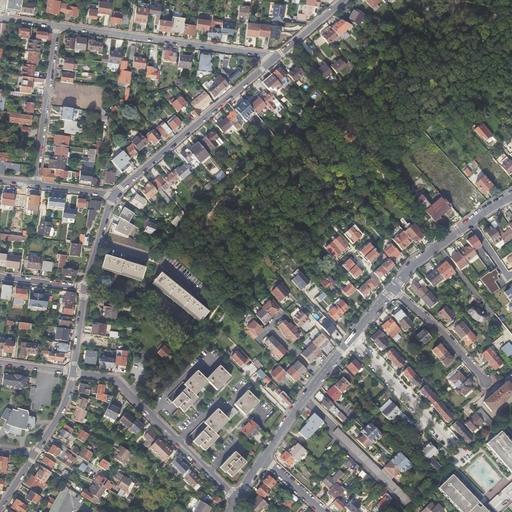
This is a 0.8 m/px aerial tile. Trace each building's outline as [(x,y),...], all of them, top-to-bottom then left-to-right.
[(6,0),(6,9),(20,11),(21,2),(21,0),(6,0)] [(48,1),(46,12),(58,13),(59,3),(48,1)] [(111,3),(99,1),(98,10),(97,12),(102,13),(105,13),(110,14),(111,3)] [(35,4),(21,2),(20,11),(34,13),(35,4)] [(136,6),(133,25),(140,25),(141,24),(142,22),(146,22),(149,4),(139,2),(138,7),(136,6)] [(155,23),(159,24),(159,19),(161,4),(158,3),(158,7),(150,6),(149,12),(157,13),(157,16),(156,15),(155,23)] [(61,4),(60,11),(68,12),(68,14),(77,16),(78,8),(67,6),(67,5),(61,4)] [(273,8),(273,11),(272,15),(273,15),(272,20),(282,21),(283,17),(284,12),(284,10),(285,5),(274,4),(273,8)] [(313,9),(314,5),(308,5),(305,4),(304,4),(302,13),(298,12),(297,19),(304,20),(305,17),(307,18),(310,15),(310,14),(311,14),(312,9),(313,9)] [(248,18),(250,6),(240,5),(238,17),(248,18)] [(401,5),(394,11),(399,17),(406,11),(401,5)] [(97,12),(98,10),(89,9),(88,17),(96,18),(97,12)] [(353,14),(349,20),(358,25),(364,14),(354,9),(351,13),(353,14)] [(170,31),(172,21),(167,20),(168,12),(164,11),(163,20),(159,19),(159,24),(158,29),(170,31)] [(221,22),(221,19),(212,18),(213,14),(210,14),(210,20),(209,24),(209,26),(212,27),(212,28),(211,35),(213,35),(213,36),(212,37),(220,38),(221,33),(222,22),(221,22)] [(183,31),(185,19),(173,17),(172,21),(171,30),(175,30),(177,31),(183,31)] [(210,20),(197,18),(196,29),(201,30),(201,28),(204,29),(208,29),(209,28),(209,26),(209,24),(210,20)] [(233,34),(235,22),(222,20),(222,22),(221,33),(225,34),(226,33),(233,34)] [(332,28),(338,36),(351,25),(341,20),(331,28),(332,28)] [(246,34),(252,35),(258,36),(258,35),(260,24),(248,22),(246,34)] [(185,24),(184,33),(194,34),(195,25),(185,24)] [(260,24),(258,35),(269,36),(270,25),(260,24)] [(331,28),(330,26),(327,28),(320,34),(328,44),(335,38),(338,36),(332,28),(331,28)] [(274,27),(273,35),(276,35),(276,34),(280,34),(280,35),(288,37),(288,33),(290,33),(290,31),(289,31),(289,30),(285,29),(285,31),(277,30),(277,28),(274,27)] [(21,38),(26,39),(28,39),(29,30),(18,29),(18,34),(21,35),(21,38)] [(40,41),(42,41),(50,42),(51,34),(37,32),(35,40),(40,41)] [(328,44),(330,46),(339,38),(338,36),(335,38),(328,44)] [(65,49),(74,50),(74,48),(76,39),(68,38),(67,43),(67,45),(66,45),(65,49)] [(86,40),(76,38),(76,39),(74,48),(84,50),(86,40)] [(29,52),(38,54),(39,54),(40,45),(40,41),(35,40),(31,40),(29,40),(27,52),(29,52)] [(95,41),(89,40),(87,50),(96,51),(102,52),(103,43),(95,42),(95,41)] [(171,51),(163,50),(161,59),(175,61),(176,51),(171,50),(171,51)] [(109,51),(108,56),(108,62),(120,64),(122,52),(109,51)] [(35,66),(37,66),(38,54),(29,52),(27,65),(35,66)] [(200,54),(198,70),(211,71),(212,63),(210,62),(211,55),(200,54)] [(192,57),(180,55),(178,67),(190,69),(192,57)] [(341,59),(346,65),(350,62),(344,55),(341,59)] [(134,59),(132,66),(145,68),(146,59),(141,58),(138,58),(138,57),(134,56),(134,59)] [(64,57),(63,69),(72,71),(74,58),(73,58),(64,57)] [(222,66),(221,70),(222,70),(222,72),(231,82),(239,75),(236,71),(232,74),(230,71),(228,73),(224,68),(227,65),(228,60),(223,59),(222,66)] [(341,59),(331,67),(337,73),(346,65),(341,59)] [(350,62),(346,65),(352,72),(355,69),(350,62)] [(34,72),(35,66),(27,65),(23,64),(22,75),(37,77),(38,73),(34,72)] [(324,65),(318,70),(326,80),(332,74),(324,65)] [(298,66),(288,74),(294,81),(304,73),(298,66)] [(148,67),(146,77),(151,77),(150,78),(155,79),(156,70),(152,69),(153,68),(148,67)] [(280,67),(272,73),(279,81),(278,81),(282,86),(283,87),(287,92),(288,93),(291,90),(287,85),(288,84),(286,81),(286,79),(284,76),(286,74),(280,67)] [(118,81),(124,82),(129,83),(130,72),(120,70),(118,81)] [(62,73),(61,82),(72,83),(73,74),(62,73)] [(272,74),(262,82),(267,88),(270,86),(273,90),(276,91),(282,86),(278,81),(272,74)] [(212,80),(205,86),(214,96),(228,85),(220,76),(213,82),(212,80)] [(22,93),(31,94),(32,81),(33,82),(33,83),(36,84),(36,82),(44,83),(45,80),(22,77),(20,93),(22,93)] [(98,90),(96,99),(102,100),(104,88),(93,86),(93,90),(98,90)] [(204,91),(190,103),(194,108),(196,110),(199,108),(200,109),(211,99),(204,91)] [(259,98),(265,106),(271,112),(276,108),(271,102),(275,98),(271,93),(270,92),(267,95),(265,93),(259,98)] [(173,98),(169,102),(177,111),(186,104),(179,95),(178,96),(179,98),(177,99),(177,98),(176,99),(175,98),(174,99),(173,98)] [(256,113),(256,114),(265,106),(259,98),(249,106),(256,113)] [(77,109),(78,109),(80,101),(71,99),(66,99),(65,107),(68,108),(77,109)] [(256,113),(249,106),(247,103),(246,103),(242,99),(233,107),(237,111),(236,111),(242,117),(246,113),(251,118),(251,117),(255,114),(256,113)] [(454,105),(456,109),(463,104),(461,100),(460,101),(454,105)] [(34,103),(25,102),(24,112),(32,113),(34,103)] [(60,119),(65,120),(76,122),(77,118),(78,109),(77,109),(68,108),(65,107),(61,107),(61,112),(61,115),(60,115),(60,119)] [(191,111),(197,117),(200,115),(196,110),(194,108),(191,111)] [(307,116),(300,108),(297,110),(304,119),(307,116)] [(242,117),(236,111),(235,110),(226,118),(233,126),(235,129),(237,131),(241,127),(237,122),(242,118),(242,117)] [(12,113),(10,113),(8,122),(31,125),(32,116),(12,113)] [(175,116),(167,122),(173,130),(181,123),(175,116)] [(221,120),(216,124),(223,133),(227,129),(230,133),(235,129),(233,126),(226,118),(222,121),(221,120)] [(65,130),(65,133),(74,134),(75,131),(77,131),(77,128),(75,127),(76,122),(65,120),(63,129),(65,130)] [(172,132),(164,122),(157,128),(165,138),(172,132)] [(493,134),(482,122),(474,129),(481,137),(483,136),(486,140),(490,137),(493,134)] [(22,126),(21,135),(29,137),(30,128),(22,126)] [(160,138),(154,130),(147,136),(153,143),(160,138)] [(213,130),(202,140),(211,151),(217,146),(214,142),(219,138),(213,130)] [(131,142),(138,150),(148,142),(141,134),(131,142)] [(56,144),(68,146),(69,137),(55,135),(54,144),(56,144)] [(131,142),(128,139),(125,141),(125,144),(127,147),(122,151),(129,158),(138,150),(131,142)] [(93,144),(92,149),(96,150),(99,150),(101,141),(97,141),(96,145),(93,144)] [(503,143),(501,144),(507,150),(510,148),(505,142),(503,144),(503,143)] [(189,151),(194,157),(199,163),(209,155),(198,143),(189,151)] [(65,158),(66,158),(68,146),(56,144),(54,157),(65,158)] [(119,154),(111,161),(114,164),(121,172),(121,173),(133,163),(129,158),(122,151),(118,146),(115,149),(119,154)] [(189,151),(187,149),(180,155),(187,163),(194,157),(189,151)] [(0,161),(4,162),(5,159),(8,159),(9,154),(5,154),(6,151),(0,150),(0,161)] [(472,157),(471,158),(478,166),(481,163),(478,160),(481,158),(478,155),(474,159),(472,157)] [(500,164),(491,155),(489,157),(497,167),(500,164)] [(52,163),(51,169),(55,169),(63,170),(65,158),(54,157),(53,157),(53,158),(49,157),(49,162),(52,163)] [(501,166),(508,175),(511,171),(511,161),(510,159),(504,164),(501,166)] [(19,172),(20,165),(4,162),(0,161),(0,173),(3,174),(5,166),(9,167),(8,168),(13,169),(13,171),(19,172)] [(94,162),(90,162),(89,172),(80,171),(80,173),(92,174),(94,162)] [(466,165),(462,169),(468,176),(476,168),(472,163),(469,166),(466,163),(465,164),(466,165)] [(106,170),(105,182),(113,184),(114,175),(117,176),(121,172),(114,164),(111,167),(113,169),(114,169),(116,171),(115,172),(106,170)] [(174,173),(179,178),(181,180),(190,172),(184,164),(174,173)] [(50,173),(50,169),(48,168),(42,168),(41,176),(45,180),(53,182),(54,175),(54,174),(50,173)] [(498,168),(491,174),(497,181),(501,177),(500,176),(503,174),(498,168)] [(63,170),(55,169),(54,174),(54,175),(59,176),(59,177),(69,179),(70,171),(63,170)] [(471,177),(476,182),(485,174),(480,169),(471,177)] [(169,174),(168,175),(174,182),(179,178),(174,173),(173,171),(169,174)] [(213,179),(216,183),(226,175),(222,171),(213,179)] [(92,174),(80,173),(79,176),(79,180),(91,182),(92,178),(92,174)] [(168,175),(163,179),(169,186),(170,186),(174,182),(168,175)] [(163,179),(161,176),(160,177),(160,176),(153,182),(159,189),(157,190),(158,191),(167,203),(170,201),(162,191),(163,190),(164,191),(169,186),(163,179)] [(484,176),(475,184),(483,193),(492,185),(484,176)] [(157,190),(150,182),(146,185),(146,186),(147,187),(145,189),(141,191),(148,199),(158,191),(157,190)] [(435,184),(434,185),(442,195),(445,193),(442,190),(444,189),(438,182),(435,184)] [(3,190),(0,205),(13,207),(15,193),(6,192),(6,190),(3,190)] [(415,193),(413,195),(435,220),(436,219),(437,220),(438,218),(437,217),(439,215),(421,194),(420,193),(419,193),(419,192),(418,192),(417,192),(416,192),(415,192),(415,193)] [(423,192),(421,194),(439,215),(440,216),(445,211),(433,197),(430,200),(425,194),(423,192)] [(438,192),(433,197),(445,211),(451,206),(438,192)] [(458,192),(453,197),(456,200),(461,206),(464,203),(460,197),(461,196),(460,195),(458,192)] [(475,192),(469,198),(475,205),(482,200),(475,192)] [(136,194),(131,203),(139,208),(145,200),(136,194)] [(29,195),(28,204),(27,209),(37,211),(38,206),(39,197),(29,195)] [(435,220),(413,195),(412,195),(417,201),(434,220),(435,220)] [(17,197),(15,210),(21,211),(22,207),(23,207),(24,197),(20,196),(19,198),(17,197)] [(56,198),(48,198),(47,210),(54,211),(56,198)] [(77,204),(76,207),(80,207),(80,209),(83,210),(84,208),(87,208),(87,202),(85,202),(86,200),(77,199),(77,204)] [(100,202),(91,201),(90,210),(89,210),(86,226),(91,227),(92,220),(94,220),(95,211),(99,211),(100,202)] [(63,213),(62,220),(61,221),(68,222),(70,210),(63,209),(63,213)] [(113,222),(110,232),(128,237),(128,236),(134,225),(121,218),(118,225),(113,222)] [(490,223),(492,225),(504,243),(511,238),(511,230),(511,229),(510,230),(509,229),(504,233),(495,221),(495,220),(490,223)] [(146,221),(144,224),(147,225),(144,231),(152,235),(157,226),(156,225),(149,222),(146,221)] [(50,223),(40,222),(38,234),(51,236),(52,235),(53,230),(52,228),(49,228),(50,223)] [(415,243),(423,236),(418,231),(420,230),(414,223),(404,232),(408,237),(409,236),(411,238),(415,243)] [(363,235),(354,225),(344,234),(353,244),(363,235)] [(504,243),(492,225),(488,228),(489,230),(486,233),(489,237),(491,240),(494,244),(495,244),(497,248),(504,243)] [(404,232),(403,231),(399,235),(400,237),(395,241),(402,250),(412,241),(408,237),(404,232)] [(128,237),(110,232),(107,239),(152,253),(154,245),(136,240),(128,237)] [(469,234),(465,236),(471,244),(477,239),(474,235),(471,237),(469,234)] [(349,246),(339,236),(334,239),(329,244),(325,247),(335,259),(341,253),(342,252),(349,246)] [(376,257),(380,254),(368,241),(365,244),(366,245),(361,251),(360,251),(362,254),(361,255),(366,261),(368,260),(370,263),(370,262),(371,262),(376,257)] [(81,245),(71,243),(70,256),(79,257),(81,245)] [(387,248),(384,251),(392,261),(400,254),(391,244),(390,245),(389,245),(388,245),(387,246),(387,247),(387,248)] [(462,256),(466,262),(476,254),(470,245),(467,248),(464,249),(464,248),(459,252),(462,256)] [(450,258),(459,269),(467,262),(466,262),(462,256),(459,252),(458,252),(450,258)] [(65,255),(57,254),(57,258),(59,259),(58,263),(56,263),(55,266),(63,267),(64,268),(65,255)] [(105,254),(101,267),(141,279),(145,267),(105,254)] [(6,255),(5,266),(19,268),(20,257),(6,255)] [(28,260),(25,260),(24,266),(27,267),(27,268),(28,268),(28,267),(37,269),(38,269),(39,258),(28,256),(28,260)] [(364,271),(351,257),(342,265),(345,268),(344,269),(351,277),(352,276),(355,279),(364,271)] [(394,265),(389,259),(374,272),(379,279),(386,273),(387,272),(388,271),(394,265)] [(43,261),(42,269),(51,271),(52,262),(43,261)] [(436,269),(445,280),(450,277),(455,272),(446,261),(441,266),(436,269)] [(64,268),(63,267),(62,275),(76,277),(77,269),(64,268)] [(432,273),(439,282),(440,281),(442,283),(445,280),(436,269),(432,273)] [(292,280),(301,290),(311,281),(301,271),(292,280)] [(161,272),(153,282),(201,321),(207,313),(209,311),(161,272)] [(433,287),(439,282),(432,273),(426,278),(433,287)] [(329,276),(326,278),(332,285),(333,286),(336,284),(329,276)] [(482,282),(486,287),(493,281),(489,276),(482,282)] [(371,277),(358,290),(360,292),(364,297),(370,292),(371,290),(372,289),(378,284),(371,277)] [(321,282),(327,289),(331,285),(325,278),(321,282)] [(425,288),(427,285),(423,280),(418,284),(421,287),(420,288),(415,283),(411,287),(421,299),(421,298),(429,292),(425,288)] [(487,288),(490,291),(498,285),(495,281),(487,288)] [(505,291),(511,287),(507,282),(502,286),(505,291)] [(289,291),(282,283),(272,291),(275,295),(276,294),(277,295),(280,299),(281,298),(286,294),(289,291)] [(350,283),(342,290),(347,295),(349,295),(356,289),(350,283)] [(333,286),(332,285),(329,287),(335,294),(338,291),(333,286)] [(490,292),(493,296),(502,289),(499,285),(490,292)] [(0,298),(10,299),(11,287),(2,286),(0,298)] [(15,289),(14,298),(25,300),(27,290),(15,289)] [(511,290),(498,301),(503,308),(511,300),(511,290)] [(323,291),(318,297),(322,300),(327,294),(323,291)] [(34,293),(30,292),(27,308),(36,309),(36,307),(46,308),(47,301),(47,299),(48,293),(43,293),(42,295),(34,293)] [(61,303),(65,303),(65,302),(73,303),(75,293),(66,292),(65,301),(61,301),(61,303)] [(429,292),(421,298),(430,308),(437,301),(429,292)] [(504,292),(495,298),(497,301),(505,294),(504,292)] [(281,307),(273,299),(270,301),(269,300),(266,303),(264,303),(263,305),(263,306),(262,307),(263,308),(270,316),(271,315),(275,312),(281,307)] [(342,300),(336,305),(343,313),(348,308),(344,305),(345,304),(342,300)] [(511,302),(497,314),(504,323),(511,316),(511,302)] [(64,308),(63,313),(72,314),(73,305),(65,304),(64,308)] [(106,309),(105,311),(116,313),(117,306),(104,304),(104,309),(106,309)] [(343,313),(336,305),(328,313),(324,316),(330,323),(334,320),(343,313)] [(474,305),(474,306),(468,311),(473,316),(474,317),(475,318),(476,318),(477,319),(478,319),(479,319),(481,319),(482,319),(483,319),(484,318),(485,317),(485,316),(485,315),(484,314),(484,313),(483,313),(482,312),(481,312),(480,311),(479,311),(478,310),(477,309),(474,305)] [(455,316),(446,306),(445,307),(437,313),(440,317),(441,316),(444,319),(447,323),(455,316)] [(270,316),(263,308),(262,309),(260,309),(259,310),(259,311),(255,314),(264,324),(267,322),(266,321),(271,317),(270,316)] [(393,317),(391,319),(396,325),(399,323),(402,320),(406,316),(400,310),(401,309),(399,308),(392,314),(391,314),(393,317)] [(296,317),(293,320),(298,326),(308,318),(300,309),(293,315),(296,317)] [(324,316),(323,315),(320,317),(319,315),(317,317),(318,319),(316,320),(321,326),(321,325),(324,328),(327,325),(333,331),(335,328),(330,323),(324,316)] [(413,324),(406,316),(402,320),(409,327),(413,324)] [(63,317),(62,321),(64,321),(63,327),(68,327),(69,322),(71,322),(71,318),(63,317)] [(391,319),(390,318),(381,326),(384,329),(387,331),(392,338),(401,330),(397,326),(396,325),(391,319)] [(250,324),(248,326),(257,335),(259,334),(258,333),(262,329),(254,320),(253,321),(252,321),(250,322),(250,324)] [(284,335),(293,326),(289,322),(288,324),(284,320),(277,326),(280,329),(282,332),(281,332),(284,335)] [(409,327),(402,320),(399,323),(406,332),(407,331),(406,330),(409,327)] [(25,323),(19,322),(19,328),(28,329),(28,330),(31,330),(31,329),(32,324),(25,323)] [(104,324),(93,322),(92,327),(91,335),(102,336),(104,324)] [(454,329),(462,338),(470,332),(462,322),(454,329)] [(248,328),(245,330),(253,339),(257,335),(248,326),(247,327),(248,328)] [(297,330),(293,326),(284,335),(286,338),(287,337),(289,338),(292,342),(299,335),(295,332),(297,330)] [(381,337),(384,334),(380,329),(377,332),(375,333),(370,338),(375,343),(381,337)] [(424,329),(416,336),(415,336),(419,341),(420,340),(424,344),(431,337),(424,329)] [(470,332),(462,338),(468,346),(476,338),(470,331),(470,332)] [(313,342),(320,350),(329,341),(321,332),(311,341),(313,342)] [(90,334),(87,334),(86,344),(94,345),(95,339),(109,341),(109,337),(105,337),(102,336),(91,335),(90,334)] [(268,346),(272,350),(280,343),(277,340),(277,341),(275,339),(271,336),(265,342),(268,346)] [(388,344),(381,337),(375,343),(379,348),(380,347),(382,349),(388,344)] [(4,341),(3,349),(2,358),(6,358),(7,352),(11,352),(13,342),(4,341)] [(57,352),(58,352),(67,353),(68,343),(59,342),(58,342),(57,352)] [(322,352),(320,350),(313,342),(307,348),(316,358),(319,356),(318,355),(321,352),(322,352)] [(511,346),(509,342),(506,345),(501,349),(508,357),(511,353),(511,346)] [(20,355),(25,356),(26,352),(36,354),(38,345),(21,343),(20,355)] [(161,343),(157,348),(159,350),(157,352),(165,359),(167,356),(168,357),(171,355),(169,354),(171,352),(161,343)] [(280,343),(272,350),(276,354),(280,358),(287,351),(283,347),(282,346),(282,345),(280,343)] [(379,348),(375,343),(374,344),(381,351),(382,349),(380,347),(379,348)] [(432,350),(439,358),(446,351),(440,344),(432,350)] [(316,358),(307,348),(301,354),(309,363),(311,361),(313,360),(313,361),(316,358)] [(391,361),(398,356),(391,348),(386,353),(388,355),(387,356),(391,361)] [(247,361),(250,358),(240,349),(237,352),(236,351),(230,356),(240,366),(246,361),(247,361)] [(495,356),(488,349),(482,354),(488,362),(495,356)] [(117,350),(115,365),(125,366),(127,354),(122,353),(122,350),(117,350)] [(86,351),(85,362),(95,364),(97,352),(86,351)] [(446,351),(439,358),(445,366),(453,359),(446,351)] [(59,354),(55,354),(55,355),(54,355),(48,354),(48,359),(63,361),(64,353),(59,353),(59,354)] [(496,355),(495,356),(488,362),(495,370),(502,363),(496,355)] [(405,363),(398,356),(391,361),(396,367),(397,366),(399,368),(405,363)] [(113,367),(115,359),(106,358),(106,359),(101,359),(100,367),(109,368),(109,367),(113,367)] [(254,359),(252,361),(260,369),(262,367),(254,359)] [(306,369),(297,360),(291,366),(301,376),(304,374),(303,373),(306,369)] [(354,360),(347,367),(354,374),(362,367),(354,360)] [(187,386),(173,400),(179,406),(184,411),(197,397),(195,394),(208,380),(217,389),(230,375),(219,364),(206,378),(197,369),(184,383),(187,386)] [(280,366),(279,366),(271,374),(278,381),(286,373),(286,372),(280,366)] [(291,366),(289,368),(299,378),(301,376),(291,366)] [(408,380),(415,374),(408,367),(402,372),(405,374),(404,375),(408,380)] [(286,373),(294,381),(295,381),(298,378),(298,379),(299,378),(289,368),(286,372),(286,373)] [(260,369),(256,372),(263,379),(267,383),(270,380),(260,369)] [(342,371),(353,383),(356,380),(345,369),(342,371)] [(457,388),(466,380),(459,372),(456,375),(457,376),(451,381),(457,388)] [(12,387),(13,387),(15,387),(14,389),(20,389),(21,390),(22,388),(22,387),(25,387),(28,387),(27,383),(27,377),(21,376),(21,375),(14,374),(14,375),(4,373),(2,385),(6,386),(9,386),(12,387)] [(421,382),(415,374),(408,380),(412,385),(414,384),(416,387),(421,382)] [(334,386),(341,393),(350,384),(342,377),(334,386)] [(461,392),(463,395),(471,389),(472,388),(469,385),(472,383),(468,379),(466,380),(457,388),(455,390),(458,394),(461,392)] [(505,384),(483,402),(491,411),(511,394),(511,387),(507,381),(506,381),(504,383),(505,384)] [(81,383),(79,392),(85,394),(89,395),(90,390),(89,390),(90,386),(87,385),(81,383)] [(172,402),(173,400),(187,386),(184,383),(183,383),(168,398),(172,402)] [(96,396),(96,399),(109,402),(113,396),(103,394),(104,386),(99,385),(97,394),(96,396)] [(421,393),(426,399),(432,393),(425,385),(419,390),(421,393)] [(334,401),(341,394),(341,393),(334,386),(327,393),(334,401)] [(473,391),(471,389),(463,395),(465,397),(473,391)] [(247,390),(234,404),(244,413),(257,399),(247,390)] [(284,402),(288,406),(291,401),(282,391),(280,392),(280,393),(278,395),(283,400),(282,401),(283,403),(284,402)] [(431,404),(433,406),(439,401),(432,393),(426,399),(430,404),(431,404)] [(76,406),(77,407),(84,410),(88,400),(80,396),(76,406)] [(328,410),(333,404),(326,398),(321,403),(328,410)] [(408,505),(413,500),(391,479),(382,470),(381,469),(369,458),(350,439),(338,427),(311,401),(302,411),(310,418),(314,413),(323,421),(408,505)] [(439,401),(433,406),(435,408),(435,409),(440,414),(446,409),(439,401)] [(382,412),(389,421),(392,418),(394,416),(397,413),(400,410),(392,402),(382,412)] [(120,408),(110,404),(103,417),(113,421),(115,419),(120,408)] [(223,415),(227,418),(235,409),(232,406),(223,415)] [(77,407),(72,419),(73,420),(81,423),(86,411),(84,410),(77,407)] [(0,416),(0,419),(5,420),(4,424),(3,424),(3,425),(9,426),(8,430),(8,431),(8,432),(9,433),(11,433),(12,434),(16,435),(18,435),(19,435),(20,435),(20,434),(20,432),(21,430),(24,430),(24,431),(27,431),(27,429),(31,429),(31,428),(33,428),(34,428),(34,427),(35,419),(35,418),(34,417),(33,416),(28,416),(29,411),(28,410),(22,409),(18,408),(18,411),(13,409),(14,410),(13,410),(10,408),(9,408),(8,408),(7,408),(7,409),(6,409),(5,409),(4,410),(0,416)] [(194,440),(199,445),(205,450),(217,436),(213,433),(227,418),(223,415),(216,408),(203,423),(206,426),(194,440)] [(453,417),(446,409),(440,414),(445,420),(445,419),(447,422),(453,417)] [(125,426),(128,428),(129,428),(136,419),(126,411),(118,421),(125,426)] [(310,418),(318,426),(323,421),(314,413),(310,418)] [(465,424),(472,432),(483,422),(476,413),(471,417),(472,418),(465,424)] [(145,425),(137,418),(136,419),(129,428),(136,434),(145,425)] [(313,432),(318,426),(310,418),(309,419),(310,420),(307,423),(299,432),(306,439),(313,431),(313,432)] [(245,426),(242,429),(241,431),(250,439),(259,429),(250,420),(245,426)] [(375,439),(381,433),(369,421),(363,427),(360,431),(363,434),(371,442),(372,442),(375,439)] [(459,434),(464,429),(456,421),(451,425),(459,434)] [(63,422),(60,427),(62,429),(63,428),(66,431),(75,437),(83,442),(88,434),(86,433),(87,432),(85,431),(84,432),(81,430),(77,436),(75,435),(77,431),(63,422)] [(117,423),(111,430),(118,436),(123,431),(119,427),(120,426),(117,423)] [(190,436),(194,440),(206,426),(203,423),(190,436)] [(74,440),(75,437),(66,431),(63,428),(62,429),(57,437),(64,442),(68,436),(74,440)] [(150,442),(156,437),(157,436),(153,432),(154,430),(151,428),(144,436),(150,442)] [(472,438),(464,429),(459,434),(467,443),(472,438)] [(506,467),(509,471),(511,473),(511,443),(501,431),(486,444),(488,446),(491,449),(494,453),(497,456),(500,460),(503,463),(506,467)] [(371,442),(363,434),(361,436),(360,437),(359,436),(356,439),(365,448),(371,442)] [(152,444),(150,446),(164,460),(173,451),(158,438),(157,438),(152,444)] [(419,452),(427,460),(437,470),(441,467),(430,456),(437,450),(429,442),(426,446),(427,447),(424,449),(424,448),(419,452)] [(287,452),(294,459),(298,462),(304,455),(303,454),(306,451),(297,443),(294,446),(294,447),(291,450),(290,449),(287,452)] [(53,445),(48,452),(55,457),(57,455),(58,456),(59,454),(58,453),(60,449),(53,445)] [(73,445),(70,450),(76,454),(80,449),(73,445)] [(120,451),(115,458),(124,465),(132,453),(121,445),(118,450),(120,451)] [(84,447),(78,455),(86,461),(92,452),(84,447)] [(67,451),(65,454),(69,457),(68,459),(73,462),(76,458),(71,455),(71,454),(67,451)] [(235,451),(221,466),(227,471),(232,476),(246,462),(235,451)] [(288,465),(294,459),(287,452),(286,451),(280,457),(288,465)] [(401,471),(410,462),(398,451),(390,460),(390,461),(400,470),(401,471)] [(45,456),(41,462),(53,469),(53,468),(51,466),(52,465),(53,466),(54,464),(53,463),(54,462),(45,456)] [(177,456),(171,462),(177,468),(177,469),(183,474),(189,468),(177,456)] [(99,459),(97,462),(96,461),(95,463),(96,464),(95,466),(101,470),(106,463),(99,459)] [(390,460),(381,469),(382,470),(391,479),(400,470),(390,461),(390,460)] [(355,472),(359,466),(355,462),(352,464),(350,467),(355,472)] [(35,477),(44,482),(51,472),(42,466),(35,477)] [(65,469),(61,474),(66,477),(70,472),(65,469)] [(194,474),(195,473),(192,470),(184,478),(194,487),(200,481),(194,474)] [(322,481),(330,488),(335,483),(344,474),(340,470),(337,473),(339,475),(334,480),(328,475),(322,481)] [(82,472),(79,476),(87,482),(90,478),(82,472)] [(94,479),(97,481),(100,483),(110,490),(113,485),(109,483),(110,481),(100,475),(100,474),(98,473),(94,479)] [(115,473),(113,477),(120,482),(117,486),(125,491),(131,481),(128,479),(123,476),(122,478),(115,473)] [(44,488),(47,484),(44,482),(35,477),(32,475),(25,486),(32,490),(37,484),(44,488)] [(262,482),(270,488),(276,482),(268,475),(262,482)] [(487,511),(484,508),(482,506),(478,502),(477,500),(474,497),(470,494),(467,490),(464,487),(460,483),(457,480),(454,476),(452,475),(438,488),(461,511),(487,511)] [(499,497),(497,495),(488,504),(496,511),(499,511),(506,505),(506,504),(504,502),(509,498),(510,500),(511,500),(511,499),(511,482),(503,490),(502,491),(502,492),(501,493),(502,493),(502,494),(499,497)] [(330,488),(328,491),(332,495),(336,499),(344,490),(340,487),(335,483),(330,488)] [(56,511),(69,488),(63,484),(52,504),(48,511),(56,511)] [(263,484),(256,492),(263,498),(269,490),(266,488),(267,487),(263,484)] [(99,499),(84,489),(80,494),(90,500),(92,497),(98,501),(99,499)] [(31,490),(26,498),(35,504),(40,496),(31,490)] [(253,508),(256,511),(262,506),(264,507),(268,503),(258,495),(252,502),(253,503),(250,506),(253,508)] [(385,497),(378,504),(381,507),(381,506),(384,508),(390,502),(385,497)] [(352,498),(345,506),(351,511),(354,511),(360,506),(352,498)] [(16,499),(11,507),(14,509),(13,510),(15,511),(16,511),(22,503),(16,499)] [(290,507),(295,503),(291,499),(286,503),(290,507)] [(336,499),(332,503),(341,510),(345,506),(336,499)] [(201,501),(193,511),(206,511),(211,507),(201,501)] [(426,507),(430,511),(435,511),(441,507),(438,504),(435,507),(431,503),(426,507)]
